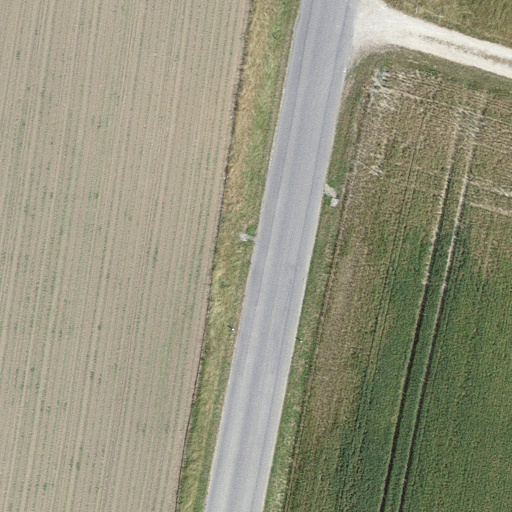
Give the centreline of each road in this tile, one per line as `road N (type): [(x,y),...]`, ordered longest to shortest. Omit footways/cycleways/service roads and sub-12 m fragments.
road 1 (tertiary): [(237,511),(338,0)]
road 2 (track): [(511,43),(374,0)]
